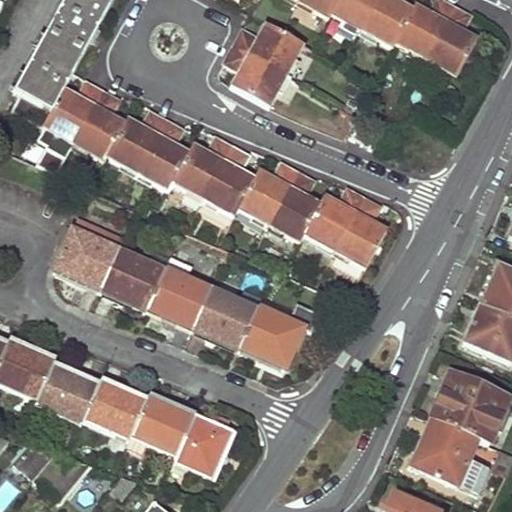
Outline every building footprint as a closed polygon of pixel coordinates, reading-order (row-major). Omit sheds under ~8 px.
[(15,114),(42,132),(114,0),(68,0),(15,95),(24,100),(15,114)] [(301,0),(299,5),(329,23),(331,19),(341,0),(301,0)] [(341,0),(331,19),(362,36),(380,0),(341,0)] [(396,0),(380,0),(362,36),(392,52),(395,47),(415,14),(395,2),(396,0)] [(417,11),(415,14),(395,47),(426,65),(457,10),(445,3),(435,20),(417,11)] [(470,17),(457,10),(426,65),(456,81),(475,43),(460,35),(470,17)] [(235,49),(289,79),(307,49),(265,26),(256,44),(242,36),(235,49)] [(230,88),(270,111),(289,79),(235,49),(227,63),(240,71),(230,88)] [(74,150),(106,96),(93,89),(86,102),(67,91),(42,132),(74,150)] [(107,162),(128,127),(111,116),(118,103),(106,96),(74,150),(105,166),(107,162)] [(138,179),(171,125),(158,117),(148,133),(131,122),(128,127),(107,162),(138,179)] [(382,137),(359,124),(350,140),(372,153),(382,137)] [(171,189),(190,156),(173,146),(182,131),(171,125),(138,179),(167,196),(171,189)] [(202,207),(235,153),(223,146),(214,160),(194,149),(190,156),(171,189),(202,207)] [(237,216),(256,184),(239,174),(248,160),(235,153),(202,207),(232,224),(237,216)] [(267,233),(298,179),(288,173),(278,186),(260,177),(256,184),(237,216),(267,233)] [(302,243),(321,210),(305,200),(313,187),(298,179),(267,233),(296,250),(302,243)] [(332,259),(364,206),(353,200),(344,213),(326,202),(321,210),(302,243),(332,259)] [(332,259),(364,279),(387,237),(370,228),(377,215),(364,206),(332,259)] [(238,352),(286,371),(302,333),(255,312),(256,310),(166,271),(164,274),(74,234),(57,275),(148,312),(149,310),(239,349),(238,352)] [(479,308),(511,322),(511,273),(497,268),(479,308)] [(511,364),(511,363),(511,322),(479,308),(463,345),(511,364)] [(173,467),(210,483),(230,437),(147,401),(146,405),(99,384),(97,389),(53,370),(55,365),(10,347),(8,352),(0,348),(0,388),(38,406),(35,411),(79,430),(81,425),(128,445),(129,441),(176,461),(173,467)] [(429,422),(478,442),(488,447),(509,401),(449,376),(429,422)] [(478,442),(429,422),(410,468),(477,497),(489,469),(470,461),(478,442)] [(507,468),(511,457),(511,452),(499,455),(491,471),(507,468)] [(54,461),(25,453),(11,471),(32,488),(54,461)] [(91,472),(54,461),(32,488),(59,511),(91,472)] [(136,485),(123,481),(111,495),(121,503),(136,485)] [(387,508),(385,511),(438,511),(397,495),(391,509),(387,508)]
